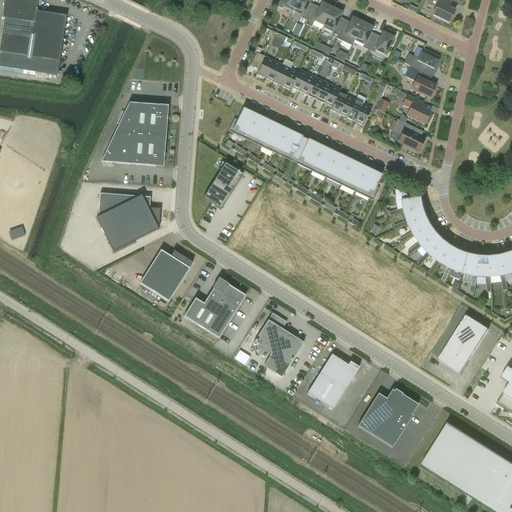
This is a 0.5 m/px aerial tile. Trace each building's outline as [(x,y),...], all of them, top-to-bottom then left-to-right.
[(4,0),(1,18),(4,19),(0,46),(0,67),(57,76),(66,16),(36,12),(37,0),(4,0)] [(293,11),(298,0),(279,0),(277,6),(282,9),(284,7),(293,11)] [(307,21),(315,5),(310,3),(311,0),(298,0),(293,11),(303,16),(301,18),(307,21)] [(449,23),(455,11),(444,5),(446,0),(430,0),(428,4),(436,8),(433,15),(449,23)] [(324,26),(332,8),(322,3),(320,8),(315,5),(307,21),(305,25),(311,27),(314,21),(324,26)] [(323,28),(332,33),(338,36),(345,20),(340,18),(342,13),(332,8),(324,26),(323,28)] [(354,41),(363,23),(353,18),(350,23),(345,20),(338,36),(344,39),(345,36),(354,41)] [(368,51),(376,35),(371,32),(373,28),(363,23),(354,41),(364,45),(363,48),(368,51)] [(284,42),(286,37),(277,33),(275,38),(284,42)] [(392,47),(391,44),(394,38),(383,33),(381,37),(376,35),(368,51),(374,53),(375,51),(385,56),(389,48),(392,47)] [(315,42),(313,48),(329,53),(331,47),(315,42)] [(440,58),(423,49),(418,59),(408,54),(404,63),(410,66),(425,74),(429,67),(434,70),(436,66),(439,66),(440,59),(439,59),(440,58)] [(338,50),(335,58),(344,61),(347,54),(338,50)] [(401,54),(395,51),(392,57),(398,60),(401,54)] [(266,79),(274,61),(260,54),(256,53),(250,66),(259,70),(257,75),(266,79)] [(274,83),(282,65),(274,61),(266,79),(274,83)] [(282,87),(290,69),(282,65),(274,83),(282,87)] [(428,75),(425,74),(410,66),(404,77),(415,82),(411,90),(430,99),(436,87),(425,81),(428,75)] [(299,73),(298,73),(290,69),(282,87),(290,91),(292,88),(291,88),(299,73)] [(299,92),(308,74),(300,70),(298,73),(299,73),(291,88),(292,88),(299,92)] [(308,96),(316,78),(308,74),(299,92),(308,96)] [(316,100),(324,82),(316,78),(308,96),(316,100)] [(324,104),(332,86),(324,82),(316,100),(324,104)] [(332,108),(339,93),(341,90),(332,86),(324,104),(331,107),(332,108)] [(339,114),(347,97),(339,93),(332,108),(331,107),(330,110),(339,114)] [(424,125),(430,112),(418,106),(420,101),(408,95),(403,106),(410,109),(407,117),(424,125)] [(347,118),(355,100),(347,97),(339,114),(347,118)] [(381,99),(376,109),(385,113),(389,104),(381,99)] [(355,122),(363,104),(355,100),(347,118),(355,122)] [(168,106),(129,103),(101,163),(163,168),(168,106)] [(363,104),(355,122),(363,126),(372,108),(363,104)] [(229,132),(247,140),(291,162),(293,157),(295,158),(299,160),(296,164),(373,201),(373,200),(374,201),(379,189),(376,188),(382,175),(308,140),(308,141),(302,138),(303,137),(243,108),(237,121),(234,119),(229,131),(229,132)] [(377,113),(372,117),(377,123),(382,119),(377,113)] [(418,152),(424,140),(414,135),(416,129),(397,120),(392,132),(401,136),(398,143),(418,152)] [(225,164),(203,199),(220,210),(242,175),(225,164)] [(388,217),(405,213),(424,207),(423,198),(411,199),(411,197),(402,192),(402,193),(403,200),(402,200),(402,201),(403,201),(404,208),(390,212),(390,213),(387,214),(388,217)] [(97,218),(95,219),(112,253),(158,230),(157,227),(158,227),(160,210),(149,209),(150,198),(99,195),(97,218)] [(396,230),(409,225),(427,217),(424,207),(405,213),(407,221),(394,226),(396,230)] [(402,243),(414,236),(432,225),(427,217),(409,225),(412,232),(400,240),(402,243)] [(411,255),(422,246),(437,233),(432,225),(414,236),(419,243),(408,252),(411,255)] [(421,266),(430,255),(444,240),(437,233),(422,246),(427,252),(418,263),(421,266)] [(433,275),(440,263),(451,246),(444,240),(430,255),(437,261),(429,273),(433,275)] [(445,282),(451,269),(460,251),(451,246),(440,263),(448,267),(441,280),(445,282)] [(140,284),(169,302),(190,269),(189,269),(193,263),(174,252),(170,257),(161,251),(140,284)] [(451,269),(448,276),(457,279),(460,280),(462,274),(463,274),(469,254),(460,251),(451,269)] [(511,253),(501,256),(505,276),(511,274),(511,253)] [(473,276),(471,291),(475,291),(477,277),(480,257),(469,254),(463,274),(473,276)] [(491,278),(501,277),(504,291),(508,290),(505,276),(501,256),(490,257),(491,278)] [(477,277),(487,278),(487,292),(492,292),(491,278),(490,257),(480,257),(477,277)] [(229,285),(219,279),(213,289),(204,305),(195,299),(184,317),(219,339),(245,297),(228,286),(229,285)] [(286,322),(273,314),(252,348),(270,358),(264,368),(282,379),(304,343),(282,330),(286,322)] [(488,330),(466,316),(438,361),(460,375),(488,330)] [(239,351),(234,359),(244,366),(250,357),(239,351)] [(306,394),(332,410),(359,368),(350,363),(348,366),(331,356),(306,394)] [(511,368),(508,367),(502,377),(510,382),(498,401),(511,409),(511,368)] [(401,395),(400,396),(391,390),(386,399),(378,394),(357,426),(392,448),(412,416),(411,415),(418,405),(401,395)] [(511,511),(511,509),(511,508),(511,506),(511,464),(447,424),(421,466),(494,511),(511,511)]
